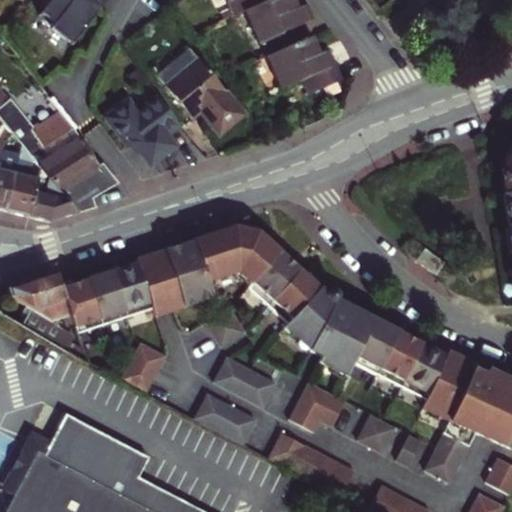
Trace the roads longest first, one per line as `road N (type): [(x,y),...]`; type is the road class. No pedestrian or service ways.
road 1 (residential): [(308,157),(52,242),(0,246)]
road 2 (residential): [(308,157),(340,217),(381,261),(456,316),(511,339)]
road 3 (residential): [(426,113),(338,0)]
road 4 (residential): [(426,113),(308,157)]
